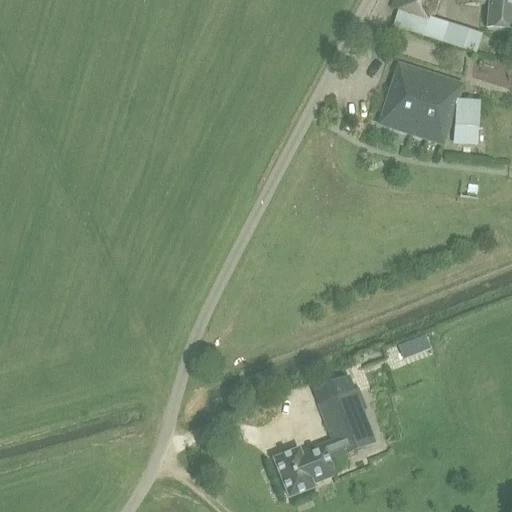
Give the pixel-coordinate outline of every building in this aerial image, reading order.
[(395,26),(470,50),(475,35),(433,20),(440,0),(396,0),(393,10),(399,12),(395,26)] [(489,29),(511,31),(511,0),(458,0),(459,1),(491,4),(489,29)] [(443,147),(462,90),(400,69),(381,127),(443,147)] [(459,105),(456,145),(478,147),(480,107),(459,105)] [(397,348),(403,361),(415,357),(408,343),(397,348)] [(372,446),(351,392),(316,406),(330,442),(301,453),(300,449),(272,460),(288,501),(315,491),(314,486),(332,479),(335,478),(333,473),(329,462),(366,449),(372,446)]
